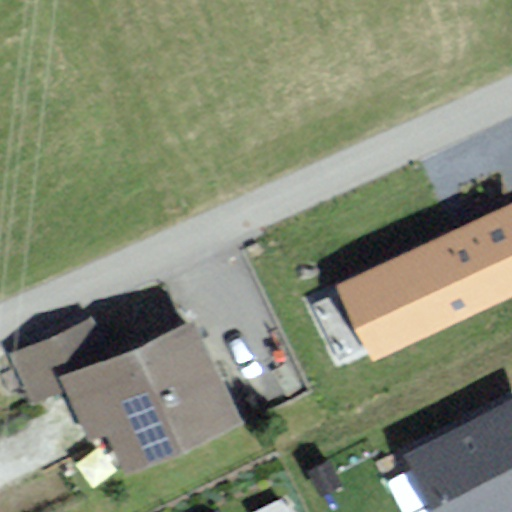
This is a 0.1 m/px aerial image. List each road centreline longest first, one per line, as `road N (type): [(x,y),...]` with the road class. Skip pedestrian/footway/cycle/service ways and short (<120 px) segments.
road 1 (residential): [(0,328),(511,97)]
road 2 (unknown): [(237,347),(318,511)]
